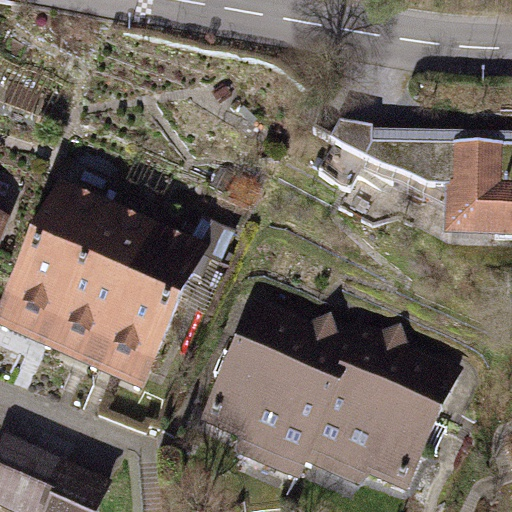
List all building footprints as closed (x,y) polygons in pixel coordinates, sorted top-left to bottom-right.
[(511,152),(375,149),(368,160),(339,146),(320,180),(352,196),(365,171),(410,194),(415,184),(497,229),(497,243),(511,242),(511,152)] [(114,212),(67,192),(13,314),(61,335),(114,212)] [(162,234),(114,213),(61,336),(108,356),(162,234)] [(0,261),(13,229),(0,223),(0,261)] [(215,258),(162,234),(108,356),(156,377),(201,274),(208,276),(215,258)] [(310,469),(361,354),(343,346),(337,328),(318,335),(266,312),(215,428),(251,444),(252,451),(280,464),(286,459),(310,469)] [(385,347),(368,339),(317,454),(341,465),(341,473),(369,485),(376,481),(411,496),(462,380),(411,357),(403,339),(385,347)] [(50,511),(68,473),(11,447),(0,470),(0,507),(11,511),(50,511)] [(106,511),(115,493),(68,473),(50,511),(106,511)]
